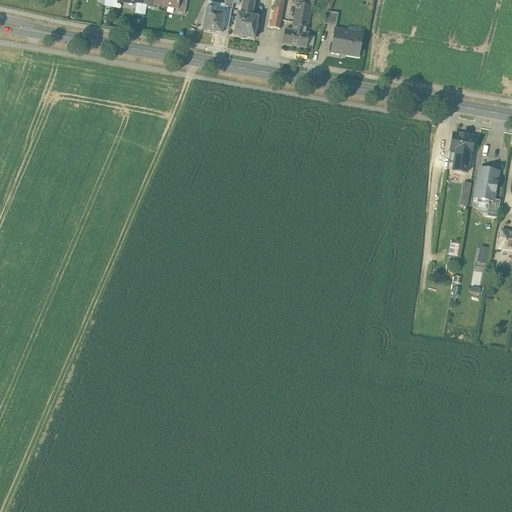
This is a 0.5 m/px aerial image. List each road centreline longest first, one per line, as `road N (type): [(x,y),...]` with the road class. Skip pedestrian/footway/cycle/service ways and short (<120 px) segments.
road 1 (tertiary): [(0,21),(511,111)]
road 2 (track): [(195,55),(6,511)]
road 3 (track): [(415,335),(447,100)]
